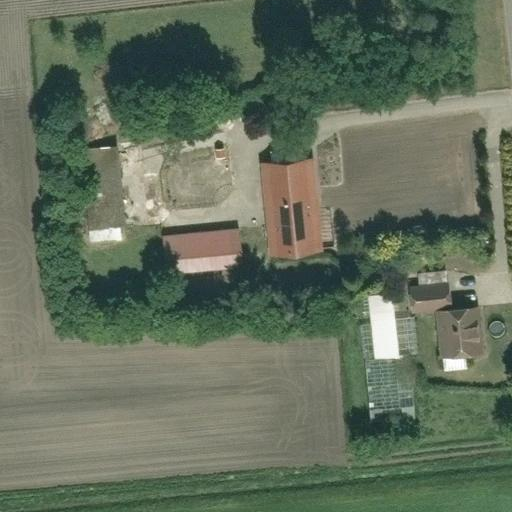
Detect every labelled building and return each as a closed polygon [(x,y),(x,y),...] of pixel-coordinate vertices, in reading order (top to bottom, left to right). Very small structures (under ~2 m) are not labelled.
[(116,146),(80,149),(87,236),(123,233),(116,146)] [(334,251),(332,228),(319,229),(313,160),(259,165),(267,257),(334,251)] [(160,237),(161,262),(197,261),(196,235),(160,237)] [(417,290),(446,289),(445,273),(417,274),(417,290)] [(476,305),(446,306),(446,289),(417,290),(406,291),(407,314),(433,313),(435,358),(445,358),(445,371),(463,370),(462,357),(478,356),(476,305)] [(368,326),(371,360),(416,356),(413,322),(368,326)]
